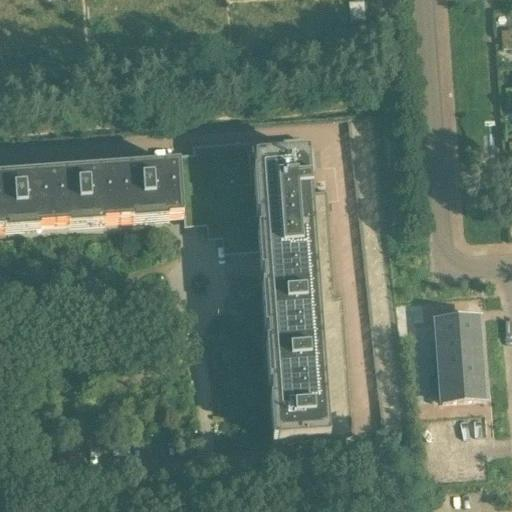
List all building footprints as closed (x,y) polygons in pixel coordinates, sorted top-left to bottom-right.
[(361,2),(349,2),(350,18),(362,17),(361,2)] [(511,33),(500,34),(501,43),(511,42),(511,33)] [(511,51),(511,42),(501,43),(502,52),(511,51)] [(373,131),(372,121),(347,122),(349,133),(373,131)] [(374,143),(373,131),(349,133),(350,145),(374,143)] [(0,233),(184,220),(183,216),(210,214),(211,239),(225,238),(227,254),(263,251),(278,446),(307,445),(329,443),(329,441),(352,440),(342,301),(335,302),(327,195),(311,196),(309,158),(303,158),(302,143),(193,151),(193,159),(178,160),(179,169),(130,172),(129,164),(87,167),(87,175),(78,176),(77,168),(23,172),(24,180),(14,181),(14,172),(0,173),(0,233)] [(375,154),(374,143),(350,145),(351,157),(375,154)] [(377,166),(375,154),(351,157),(353,169),(377,166)] [(378,178),(377,166),(353,169),(354,180),(378,178)] [(379,189),(378,178),(354,180),(355,192),(379,189)] [(380,201),(379,189),(355,192),(357,204),(380,201)] [(382,213),(380,201),(357,204),(358,216),(382,213)] [(383,225),(382,213),(358,216),(359,227),(383,225)] [(384,236),(383,225),(359,227),(360,239),(384,236)] [(386,248),(384,236),(360,239),(362,251),(386,248)] [(387,260),(386,248),(362,251),(363,263),(387,260)] [(388,272),(387,260),(363,263),(364,274),(388,272)] [(390,283),(388,272),(364,274),(366,286),(390,283)] [(391,295),(390,283),(366,286),(367,298),(391,295)] [(392,307),(391,295),(367,298),(368,309),(392,307)] [(393,319),(392,307),(368,309),(369,321),(393,319)] [(423,336),(421,311),(397,313),(400,353),(414,352),(413,337),(423,336)] [(477,313),(435,316),(436,325),(435,325),(441,408),(484,404),(482,381),(478,322),(477,322),(477,313)] [(395,330),(393,319),(369,321),(371,333),(395,330)] [(396,342),(395,330),(371,333),(372,345),(396,342)] [(397,354),(396,342),(372,345),(373,356),(397,354)] [(399,365),(397,354),(373,356),(375,368),(399,365)] [(400,377),(399,365),(375,368),(376,380),(400,377)] [(401,389),(400,377),(376,380),(377,392),(401,389)] [(379,403),(402,401),(401,389),(377,392),(379,403)] [(404,412),(402,401),(379,403),(380,415),(404,412)] [(405,424),(404,412),(380,415),(381,427),(405,424)] [(406,436),(405,424),(381,427),(382,438),(406,436)] [(180,465),(189,442),(174,437),(166,460),(180,465)]
